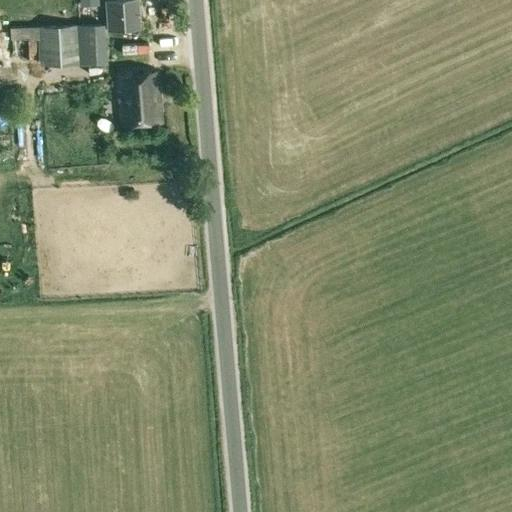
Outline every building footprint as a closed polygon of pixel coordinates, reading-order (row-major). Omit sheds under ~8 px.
[(136,0),(120,0),(105,1),(107,30),(139,28),(136,0)] [(157,11),(158,26),(169,26),(168,11),(157,11)] [(103,24),(38,27),(40,64),(105,61),(103,24)] [(169,50),(149,54),(151,65),(171,61),(169,50)] [(161,122),(157,72),(117,75),(121,125),(161,122)] [(67,97),(67,80),(42,79),(42,97),(67,97)] [(16,111),(17,127),(37,126),(36,110),(16,111)]
